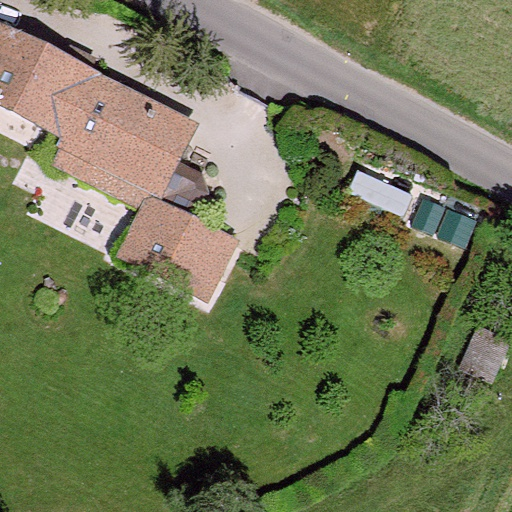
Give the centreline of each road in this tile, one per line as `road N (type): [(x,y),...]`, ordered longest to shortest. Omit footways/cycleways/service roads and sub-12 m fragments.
road 1 (tertiary): [(511,178),(185,0)]
road 2 (track): [(511,446),(354,511)]
